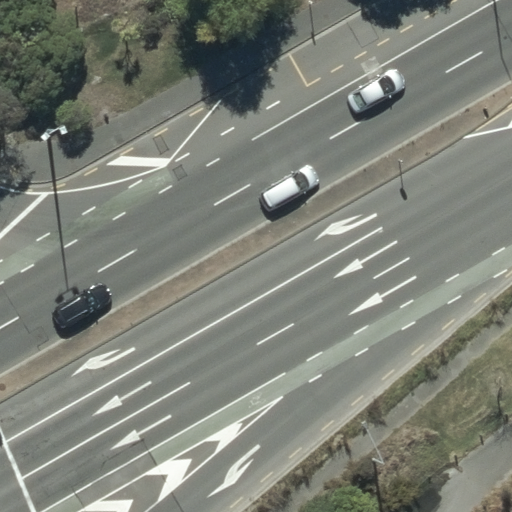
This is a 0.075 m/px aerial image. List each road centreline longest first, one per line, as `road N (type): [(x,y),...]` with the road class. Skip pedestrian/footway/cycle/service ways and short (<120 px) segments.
road 1 (primary): [(390,263),(0,493)]
road 2 (primary): [(175,231),(511,41)]
road 3 (trunk): [(390,263),(297,416),(184,511)]
road 4 (primary): [(0,333),(175,231)]
road 5 (trunk): [(0,214),(175,231)]
road 6 (primary): [(511,197),(390,263)]
